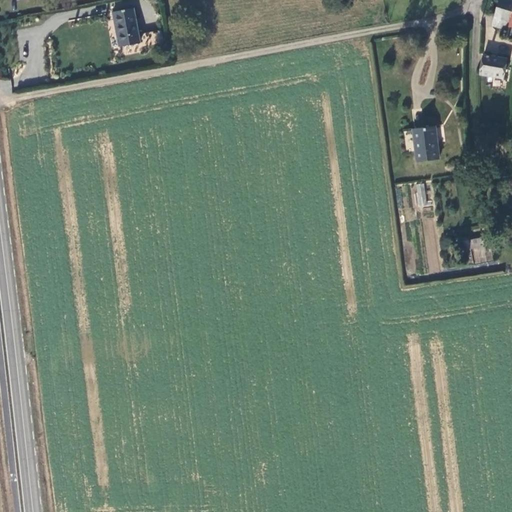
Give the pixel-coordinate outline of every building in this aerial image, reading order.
[(502,0),(493,26),(506,31),(511,13),(511,1),(508,0),(502,0)] [(120,46),(141,43),(140,34),(135,8),(116,12),(118,22),(117,22),(120,46)] [(141,43),(162,39),(161,30),(140,34),(141,43)] [(485,54),(481,75),(505,80),(507,66),(507,58),(485,54)] [(441,160),(438,126),(414,129),(418,163),(441,160)] [(424,183),(415,185),(418,207),(427,206),(424,183)] [(471,250),(491,247),(490,237),(470,240),(471,250)]
